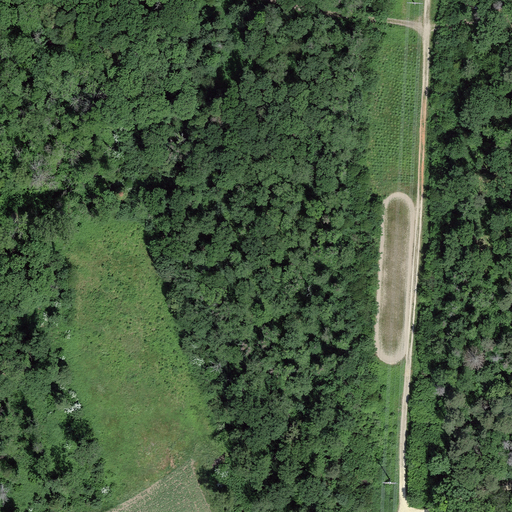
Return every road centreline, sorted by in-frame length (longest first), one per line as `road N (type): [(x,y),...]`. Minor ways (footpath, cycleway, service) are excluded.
road 1 (track): [(410,511),(408,350),(428,0)]
road 2 (track): [(511,15),(450,20),(336,0)]
